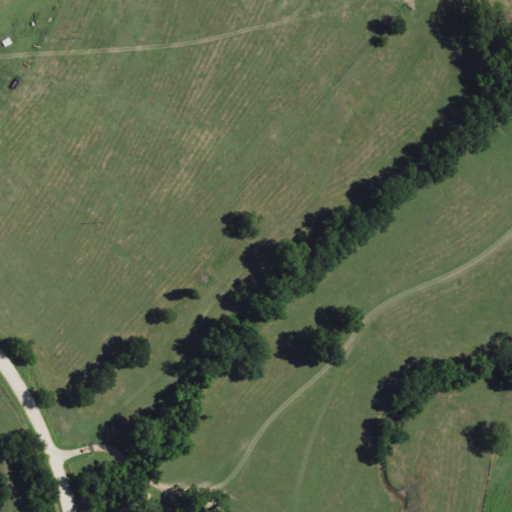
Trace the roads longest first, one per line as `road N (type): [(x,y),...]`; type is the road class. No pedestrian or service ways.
road 1 (residential): [(73,511),(37,416),(0,356)]
road 2 (residential): [(234,511),(209,497),(118,483),(81,511)]
